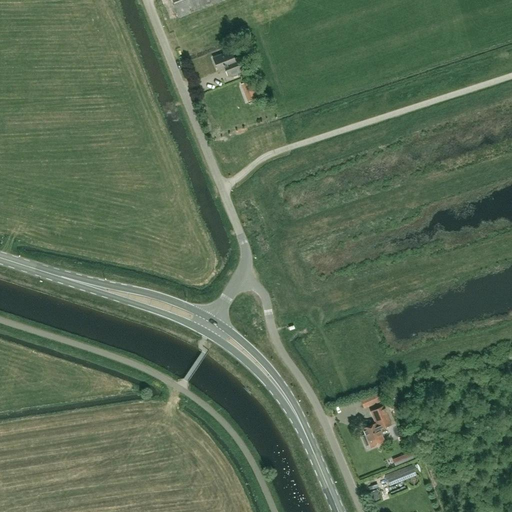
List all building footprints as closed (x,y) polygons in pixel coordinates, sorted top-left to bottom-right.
[(172,0),(179,18),(225,0),(172,0)] [(234,59),(230,51),(212,59),(218,72),(225,69),(228,76),(243,71),(237,58),(234,59)] [(248,103),(258,99),(251,81),(241,84),(248,103)] [(368,406),(381,401),(378,392),(365,398),(368,406)] [(370,448),(384,442),(379,430),(391,425),(383,406),(371,412),(376,424),(363,429),(365,435),(362,436),(366,446),(369,445),(370,448)] [(410,453),(393,460),(395,465),(413,458),(410,453)] [(401,477),(415,471),(412,465),(398,470),(401,477)] [(388,484),(390,489),(400,486),(398,480),(388,484)]
